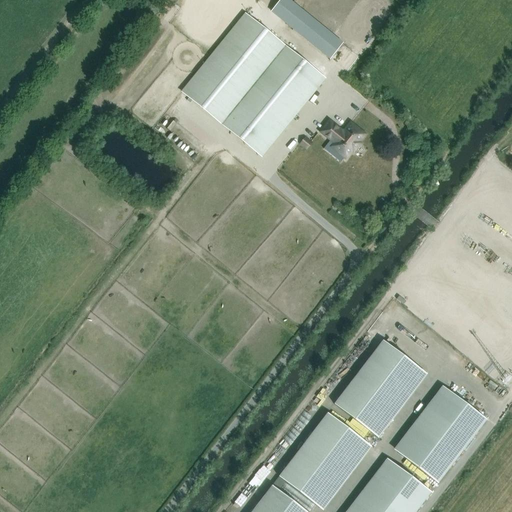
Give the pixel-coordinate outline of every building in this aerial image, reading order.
[(246,15),(183,93),(222,125),(261,156),(279,134),(324,78),(246,15)] [(280,33),(277,37),(286,44),(289,40),(280,33)] [(353,151),(354,150),(356,150),(358,146),(358,145),(359,143),(358,142),(364,134),(351,124),(346,129),(341,130),(329,121),(320,132),(335,144),(332,147),(345,157),(351,150),(353,151)] [(299,144),(307,151),(313,143),(305,136),(299,144)] [(423,371),(383,341),(334,404),(374,435),(423,371)] [(398,453),(437,484),(486,420),(446,390),(398,453)] [(279,477),(319,507),(367,444),(327,413),(279,477)] [(391,462),(352,511),(415,511),(431,492),(391,462)] [(252,511),(306,511),(272,486),(252,511)]
